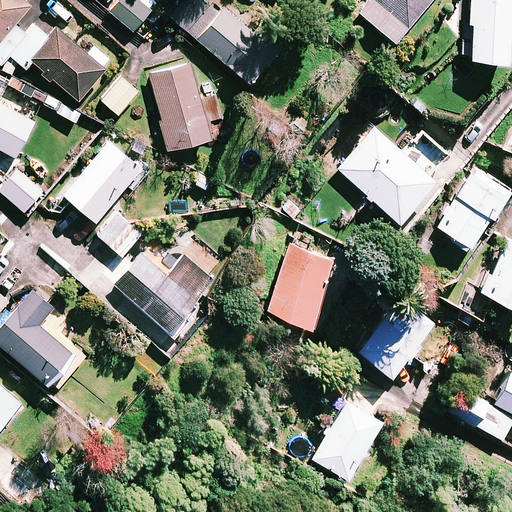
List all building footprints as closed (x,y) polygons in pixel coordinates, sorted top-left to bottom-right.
[(27,1),(25,0),(0,0),(0,58),(6,52),(21,65),(27,58),(74,96),(106,57),(89,42),(82,49),(52,25),(45,33),(31,22),(23,31),(10,21),(27,1)] [(147,8),(137,0),(113,0),(106,9),(130,29),(147,8)] [(235,22),(209,0),(178,0),(166,14),(244,80),(274,44),(253,26),(241,16),(235,22)] [(424,0),(364,0),(356,11),(392,40),(424,0)] [(509,0),(467,0),(463,54),(500,57),(503,17),(508,18),(509,0)] [(205,135),(186,59),(145,69),(164,145),(205,135)] [(0,88),(6,78),(0,74),(0,148),(11,154),(30,119),(0,102),(0,88)] [(135,89),(118,75),(98,98),(115,112),(135,89)] [(456,117),(475,96),(464,86),(444,107),(456,117)] [(403,153),(371,125),(334,167),(391,216),(428,175),(424,172),(442,152),(421,133),(403,153)] [(136,164),(104,137),(59,191),(91,218),(136,164)] [(499,185),(468,166),(431,228),(462,246),(499,185)] [(38,188),(13,167),(0,182),(0,191),(21,209),(38,188)] [(110,210),(92,232),(119,254),(137,232),(110,210)] [(310,235),(293,229),(265,308),(302,321),(325,255),(305,248),(310,235)] [(511,241),(503,237),(486,272),(481,270),(474,286),(511,304),(511,241)] [(161,271),(136,249),(109,280),(170,333),(194,306),(186,298),(206,275),(179,251),(161,271)] [(48,302),(27,285),(0,317),(0,345),(50,387),(64,370),(77,354),(35,319),(48,302)] [(398,352),(403,355),(414,339),(410,336),(425,315),(395,292),(353,348),(384,371),(398,352)] [(458,348),(447,341),(431,367),(443,374),(458,348)] [(511,367),(505,364),(488,400),(511,411),(511,367)] [(0,417),(16,398),(0,384),(0,417)] [(509,414),(452,390),(443,410),(500,435),(509,414)] [(372,411),(338,395),(309,458),(343,473),(372,411)] [(46,485),(0,446),(0,487),(26,509),(46,485)]
